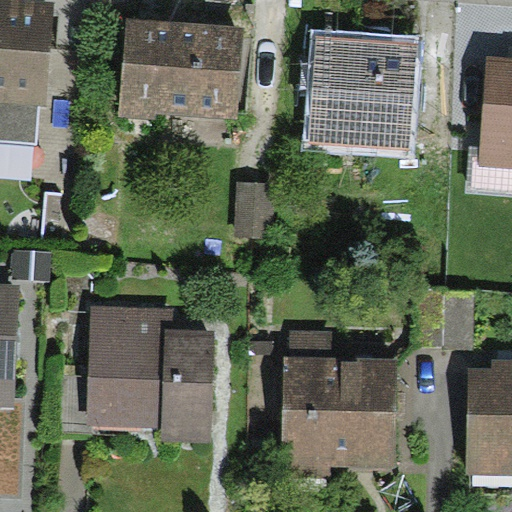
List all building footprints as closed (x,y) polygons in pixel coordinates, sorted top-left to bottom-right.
[(41,11),(0,7),(0,109),(33,112),(41,11)] [(233,39),(127,37),(126,121),(231,123),(233,39)] [(403,55),(306,51),(302,140),(399,144),(403,55)] [(511,67),(484,67),(482,164),(511,164),(511,67)] [(464,297),(410,296),(409,349),(464,349),(464,297)] [(84,442),(195,444),(196,345),(154,344),(154,327),(85,326),(84,442)] [(380,471),(381,373),(285,372),(284,470),(380,471)] [(511,385),(469,385),(468,476),(511,476),(511,385)]
